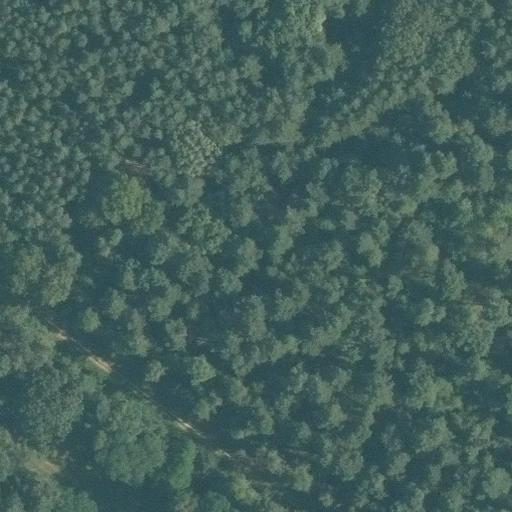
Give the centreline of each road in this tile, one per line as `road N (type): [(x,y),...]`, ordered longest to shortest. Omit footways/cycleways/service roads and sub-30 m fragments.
road 1 (track): [(0,286),(300,511)]
road 2 (track): [(277,0),(334,38),(406,52),(466,99),(511,66)]
